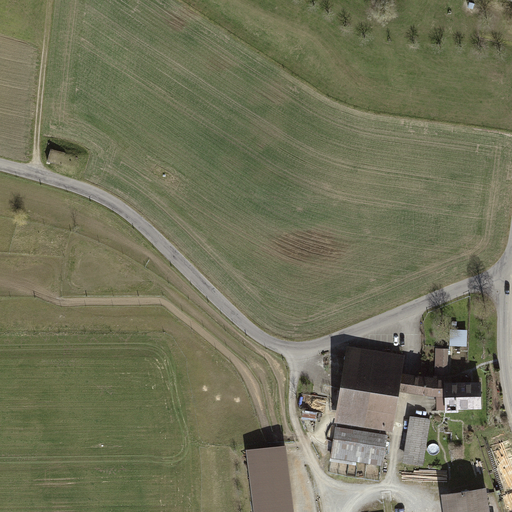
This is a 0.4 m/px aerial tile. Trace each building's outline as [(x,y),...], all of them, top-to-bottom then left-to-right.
[(65,153),(51,149),(48,160),(62,164),(65,153)] [(451,345),(467,345),(467,330),(451,329),(451,345)] [(346,346),(334,421),(393,431),(399,389),(433,394),(436,395),(437,409),(445,409),(445,411),(459,410),(459,407),(482,407),(481,382),(481,380),(452,380),(452,377),(435,376),(402,371),(404,354),(346,346)] [(449,348),(436,348),(435,374),(448,374),(449,348)] [(428,418),(410,415),(402,462),(423,466),(431,420),(428,418)] [(335,426),(330,458),(383,466),(388,434),(335,426)] [(295,511),(287,443),(246,448),(254,511),(295,511)] [(490,511),(487,486),(444,493),(441,493),(443,511),(490,511)]
